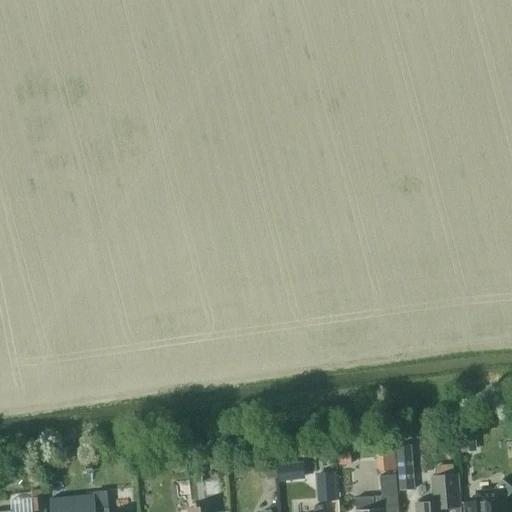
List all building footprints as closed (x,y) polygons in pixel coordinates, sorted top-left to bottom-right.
[(476,451),(475,435),(457,437),(458,452),(476,451)] [(415,489),(411,445),(397,446),(401,490),(415,489)] [(351,453),(338,454),(339,465),(352,463),(351,453)] [(260,480),(278,477),(276,461),(258,464),(260,480)] [(289,479),(287,463),(278,464),(280,480),(289,479)] [(320,473),(322,501),(336,500),(334,472),(320,473)] [(398,511),(395,474),(379,476),(381,496),(355,498),(356,511),(398,511)] [(416,511),(445,511),(445,507),(460,506),(457,474),(432,476),(434,501),(416,503),(416,511)] [(465,502),(465,511),(505,511),(504,500),(511,490),(511,487),(502,479),(492,490),(476,491),(477,501),(465,502)] [(43,496),(42,490),(31,491),(32,499),(31,499),(32,511),(45,510),(44,496),(43,496)] [(95,511),(95,509),(93,494),(49,499),(50,511),(95,511)]
